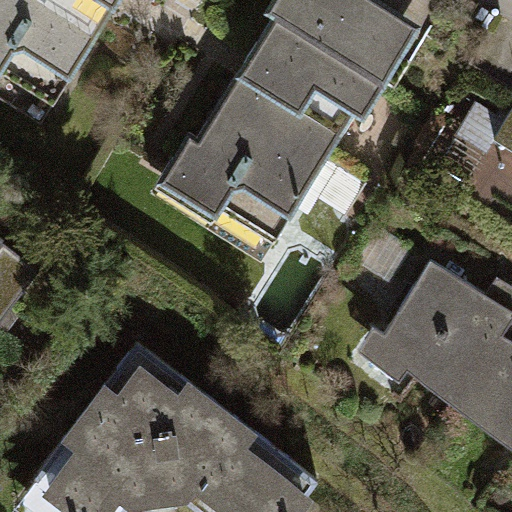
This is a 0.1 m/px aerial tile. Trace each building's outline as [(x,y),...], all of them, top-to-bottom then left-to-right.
[(0,0),(0,60),(59,97),(119,0),(0,0)] [(280,0),(282,1),(259,39),(362,102),(379,74),(396,84),(428,32),(375,0),(280,0)] [(326,159),(362,102),(259,39),(183,161),(176,171),(279,235),(297,206),(326,159)] [(0,60),(0,95),(42,122),(59,97),(0,60)] [(495,136),(503,122),(473,104),(456,133),(486,152),(495,136)] [(495,136),(511,146),(511,107),(503,122),(495,136)] [(176,171),(183,161),(175,156),(153,192),(263,261),(279,235),(176,171)] [(326,159),(297,206),(309,214),(320,197),(345,214),(364,184),(326,159)] [(0,322),(40,270),(0,239),(0,322)] [(378,346),(457,404),(511,313),(511,287),(497,278),(486,294),(432,259),(378,346)] [(511,313),(457,404),(511,445),(511,313)] [(318,478),(138,340),(36,474),(63,495),(57,501),(71,511),(125,511),(135,500),(183,494),(206,511),(291,511),(294,509),(318,478)] [(63,495),(36,474),(13,501),(27,511),(71,511),(57,501),(63,495)]
